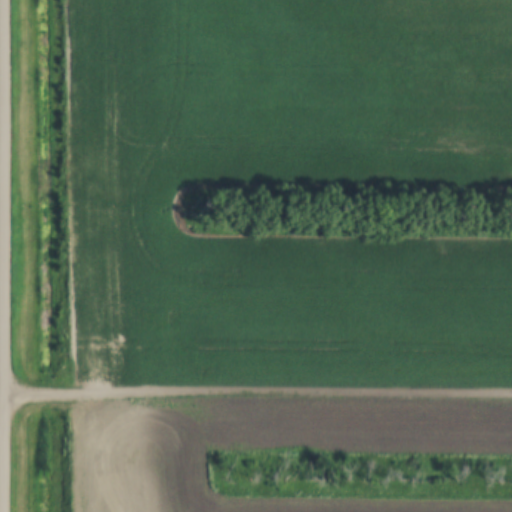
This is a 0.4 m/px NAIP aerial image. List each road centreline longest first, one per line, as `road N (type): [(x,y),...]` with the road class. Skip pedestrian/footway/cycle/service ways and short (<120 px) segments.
road 1 (residential): [(2,0),(2,511)]
road 2 (track): [(3,394),(511,398)]
